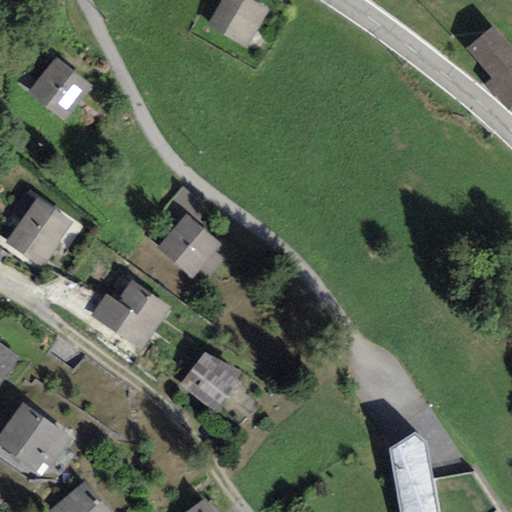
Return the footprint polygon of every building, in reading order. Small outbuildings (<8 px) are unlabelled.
[(221,0),(207,25),(247,48),(269,9),(252,0),(221,0)] [(508,110),(511,106),(511,48),(494,27),(466,48),(491,79),(484,84),(494,97),(496,95),(508,110)] [(63,123),(92,87),(55,57),(26,93),(63,123)] [(5,242),(41,266),(73,223),(38,197),(5,242)] [(192,279),(222,245),(186,215),(157,248),(192,279)] [(142,351),(170,307),(133,281),(117,301),(106,294),(92,316),(142,351)] [(0,386),(19,358),(0,344),(0,386)] [(242,372),(205,353),(180,385),(215,413),(242,372)] [(51,469),(72,439),(23,402),(0,434),(0,445),(35,473),(42,463),(51,469)] [(390,449),(400,511),(438,511),(433,480),(426,443),(415,433),(390,449)] [(472,474),(433,480),(438,511),(497,511),(499,511),(472,474)] [(109,511),(84,482),(48,511),(109,511)] [(219,511),(211,501),(208,503),(204,499),(186,511),(219,511)]
